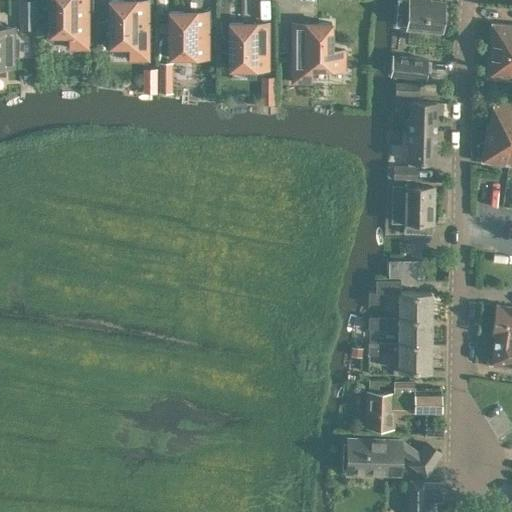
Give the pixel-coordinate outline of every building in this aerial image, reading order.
[(17,0),(17,26),(34,26),(33,0),(17,0)] [(68,46),(88,46),(87,0),(47,0),(48,33),(69,33),(68,46)] [(128,57),(147,57),(146,0),(145,0),(145,1),(133,1),(132,0),(131,0),(132,1),(121,1),(120,0),(106,0),(107,44),(128,44),(128,57)] [(395,0),(393,23),(440,28),(442,0),(395,0)] [(168,55),(207,55),(207,9),(206,9),(206,12),(194,12),(194,9),(192,9),(192,12),(182,12),(182,9),(168,9),(168,55)] [(228,66),(267,67),(267,20),(266,20),(266,23),(254,23),(254,20),(252,20),(252,23),(242,23),(242,20),(228,20),(228,66)] [(305,23),(305,20),(304,20),(304,23),(292,23),(292,20),(291,20),(291,80),(309,80),(309,66),(344,66),(344,48),(330,48),(330,20),(316,20),(316,23),(305,23)] [(511,22),(491,21),(486,75),(511,77),(511,22)] [(0,72),(3,72),(3,64),(13,64),(13,53),(16,53),(16,36),(13,36),(13,25),(0,24),(0,72)] [(396,73),(425,76),(427,57),(398,54),(396,73)] [(394,93),(418,94),(418,81),(395,81),(394,93)] [(480,158),(511,163),(511,101),(492,98),(489,121),(486,120),(480,158)] [(408,99),(407,129),(434,130),(435,100),(408,99)] [(407,129),(407,164),(392,164),(392,176),(415,177),(416,159),(434,159),(434,130),(407,129)] [(403,219),(402,230),(430,231),(431,220),(432,220),(433,185),(402,184),(401,219),(403,219)] [(387,258),(387,275),(421,275),(421,258),(387,258)] [(374,289),(399,289),(399,277),(374,276),(374,289)] [(368,301),(383,302),(383,290),(368,290),(368,301)] [(398,316),(430,316),(430,290),(398,290),(398,316)] [(490,332),(494,333),(494,332),(511,334),(511,304),(495,302),(490,332)] [(367,327),(383,327),(383,315),(367,315),(367,327)] [(397,341),(429,341),(430,316),(398,316),(397,340),(397,341)] [(511,334),(494,332),(494,333),(490,361),(511,364),(511,334)] [(367,352),(383,352),(383,348),(397,349),(397,367),(429,368),(429,341),(397,341),(397,340),(367,340),(367,352)] [(303,356),(303,367),(317,368),(317,356),(303,356)] [(365,425),(366,425),(390,426),(391,426),(392,409),(414,410),(414,409),(439,409),(439,388),(414,388),(414,381),(393,381),(392,390),(367,389),(365,425)] [(409,463),(425,473),(440,452),(425,441),(418,451),(399,437),(347,436),(346,470),(398,471),(399,448),(412,459),(409,463)] [(408,511),(432,511),(433,499),(421,499),(422,479),(409,478),(408,511)]
